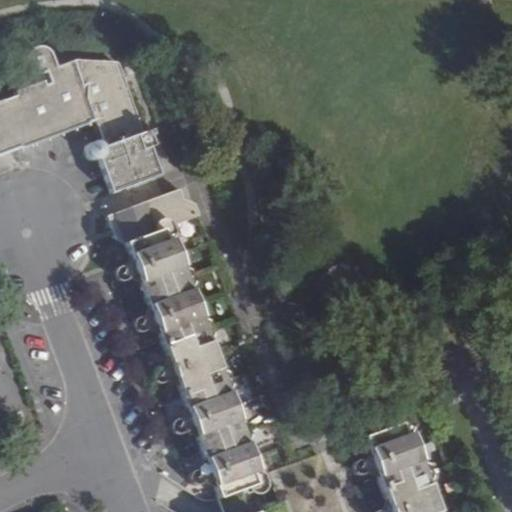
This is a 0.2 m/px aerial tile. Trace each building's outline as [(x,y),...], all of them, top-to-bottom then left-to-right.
[(97,161),(110,192),(155,175),(111,62),(64,61),(49,67),(44,53),(41,49),(38,47),(34,46),(30,46),(27,48),(23,50),(20,52),(19,55),(18,58),(18,63),(20,67),(22,70),(25,72),(29,74),(33,74),(39,71),(43,83),(36,83),(11,92),(11,97),(0,100),(0,150),(13,146),(14,149),(81,124),(82,121),(88,119),(97,140),(85,143),(83,145),(81,147),(81,149),(81,151),(82,153),(83,157),(85,159),(89,162),(92,162),(97,161)] [(123,245),(168,228),(167,224),(196,213),(192,201),(181,197),(177,187),(162,192),(116,210),(110,212),(123,245)] [(259,472),(168,228),(123,245),(216,499),(259,483),(255,474),(259,472)] [(313,264),(298,279),(296,300),(311,316),(334,317),(348,302),(350,281),(335,266),(313,264)] [(402,434),(398,425),(361,439),(389,511),(439,511),(409,431),(402,434)]
